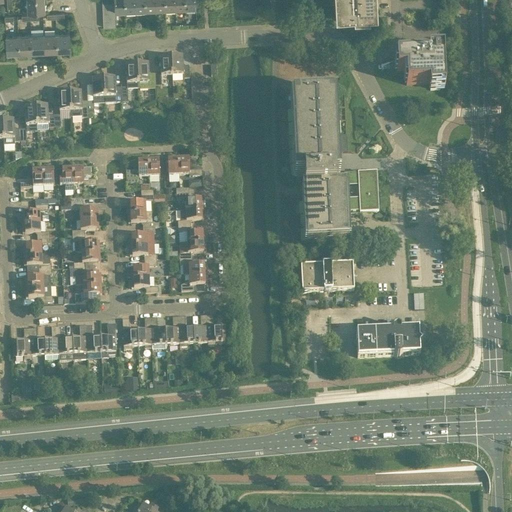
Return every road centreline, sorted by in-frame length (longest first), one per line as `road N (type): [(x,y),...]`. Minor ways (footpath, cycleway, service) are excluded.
road 1 (primary): [(0,469),(495,427)]
road 2 (primary): [(493,397),(0,442)]
road 3 (residential): [(116,315),(214,307),(225,298),(198,38)]
road 4 (residential): [(476,157),(432,156),(404,143),(361,67),(330,40),(198,38)]
road 5 (tertiary): [(476,157),(493,397)]
road 6 (residential): [(5,257),(9,320),(116,315)]
road 7 (tertiary): [(511,310),(490,156)]
road 8 (residential): [(116,315),(109,188),(101,180)]
road 9 (tertiary): [(479,37),(476,157)]
